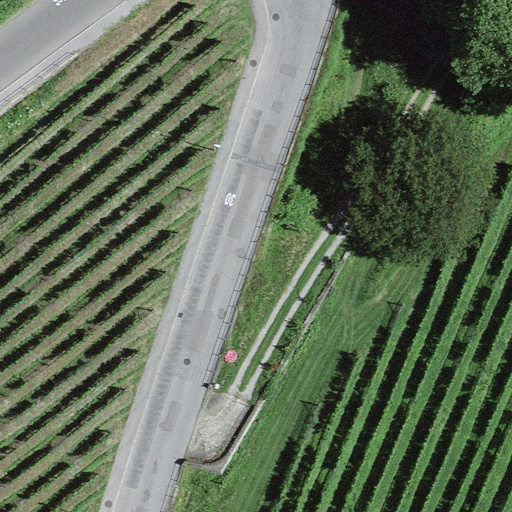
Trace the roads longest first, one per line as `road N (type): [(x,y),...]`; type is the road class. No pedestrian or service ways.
road 1 (residential): [(300,0),(292,61),(138,511)]
road 2 (track): [(243,511),(263,453),(334,345),(511,142)]
road 3 (track): [(371,0),(356,57),(358,205),(334,345)]
